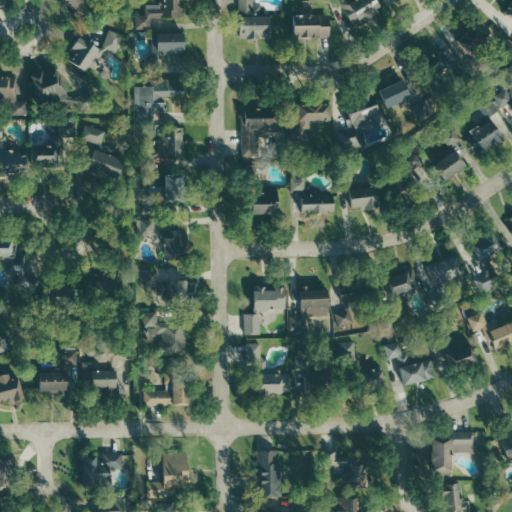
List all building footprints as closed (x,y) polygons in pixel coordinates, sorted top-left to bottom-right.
[(60,0),(75,18),(92,5),(88,0),(60,0)] [(178,0),(159,0),(159,6),(143,6),(144,17),(134,17),(134,29),(149,29),(148,18),(179,18),(178,0)] [(237,0),(237,39),(268,39),(268,16),(251,16),(251,0),(237,0)] [(332,0),(341,27),(378,16),(373,0),(347,0),(344,1),(343,0),(332,0)] [(511,0),(509,0),(502,14),(511,19),(511,0)] [(290,15),(290,39),(327,39),(327,15),(290,15)] [(455,41),(469,57),(485,42),(471,27),(455,41)] [(101,46),(112,53),(120,37),(109,31),(101,46)] [(181,33),(150,33),(150,53),(181,53),(181,33)] [(64,59),(84,73),(98,51),(78,37),(64,59)] [(446,65),(434,50),(415,65),(427,81),(446,65)] [(64,96),(54,67),(29,76),(39,104),(64,96)] [(0,77),(0,102),(6,102),(6,115),(25,115),(25,101),(15,101),(15,77),(0,77)] [(138,124),(153,124),(153,113),(165,113),(165,98),(181,98),(181,80),(138,80),(138,124)] [(409,100),(400,80),(376,91),(385,110),(409,100)] [(95,106),(90,92),(72,99),(77,112),(95,106)] [(498,106),(508,102),(504,92),(494,96),(498,106)] [(334,132),(338,150),(364,145),(360,127),(378,123),(373,96),(342,102),(347,129),(334,132)] [(484,117),(495,111),(489,101),(479,106),(484,117)] [(306,121),(328,121),(327,103),(296,104),(297,130),(290,130),(291,145),(307,144),(306,121)] [(240,157),(259,157),(259,131),(273,131),(273,118),(240,118),(240,157)] [(463,141),(477,157),(501,137),(487,121),(463,141)] [(73,123),(57,123),(57,136),(48,136),(48,146),(29,146),(29,164),(62,164),(62,140),(72,140),(73,123)] [(2,124),(0,124),(0,172),(23,172),(23,152),(3,152),(2,124)] [(94,144),(85,173),(115,182),(122,159),(97,152),(103,132),(85,127),(81,140),(94,144)] [(440,137),(448,148),(458,140),(451,129),(440,137)] [(157,132),(157,155),(179,155),(179,132),(157,132)] [(442,182),(464,165),(452,150),(430,167),(442,182)] [(404,159),(407,169),(418,165),(415,155),(404,159)] [(274,189),(253,189),(252,167),(242,167),(243,217),(275,216),(274,189)] [(182,202),(182,177),(158,177),(158,202),(182,202)] [(396,204),(416,194),(408,177),(387,187),(396,204)] [(289,191),(302,191),(302,180),(289,180),(289,191)] [(373,209),(373,189),(347,189),(347,209),(373,209)] [(331,212),(331,195),(298,195),(298,212),(331,212)] [(142,200),(142,212),(154,212),(154,200),(142,200)] [(511,237),(511,216),(503,222),(511,237)] [(152,230),(152,220),(139,220),(139,236),(152,236),(152,243),(161,243),(161,260),(179,260),(179,231),(152,230)] [(467,243),(481,262),(501,248),(487,229),(467,243)] [(23,254),(11,254),(11,238),(0,238),(0,263),(7,263),(7,275),(15,275),(15,288),(23,288),(23,254)] [(122,244),(112,244),(112,269),(91,268),(91,298),(121,299),(122,244)] [(461,275),(454,256),(424,268),(431,286),(461,275)] [(155,287),(155,298),(188,298),(188,281),(157,281),(157,270),(142,270),(142,287),(155,287)] [(418,290),(412,270),(381,279),(392,319),(406,315),(403,304),(395,306),(393,296),(418,290)] [(43,285),(43,312),(70,312),(70,285),(43,285)] [(338,285),(338,302),(366,302),(366,285),(338,285)] [(284,310),(283,286),(251,287),(251,314),(242,315),(243,335),(258,334),(258,310),(284,310)] [(326,308),(325,290),(296,291),(297,315),(288,316),(289,331),(303,330),(302,308),(326,308)] [(185,322),(156,322),(156,312),(141,312),(141,329),(156,329),(156,356),(185,356),(185,322)] [(471,332),(485,327),(492,351),(511,344),(511,321),(497,326),(495,321),(484,324),(481,313),(466,317),(471,332)] [(468,345),(449,351),(444,336),(430,341),(441,375),(475,363),(468,345)] [(432,379),(429,361),(407,364),(406,354),(400,355),(398,343),(383,345),(386,359),(396,357),(401,384),(432,379)] [(258,360),(259,344),(244,344),(243,360),(258,360)] [(352,358),(352,352),(347,352),(347,346),(340,346),(340,358),(352,358)] [(65,365),(79,365),(79,347),(65,347),(65,365)] [(307,370),(310,353),(297,351),(294,368),(307,370)] [(258,374),(268,373),(268,360),(257,361),(258,374)] [(114,370),(84,370),(84,392),(114,392),(114,370)] [(65,372),(36,372),(36,393),(65,393),(65,372)] [(358,372),(358,389),(381,389),(381,372),(358,372)] [(187,374),(168,374),(168,390),(142,390),(142,406),(187,406),(187,374)] [(0,401),(19,400),(17,375),(0,376),(0,401)] [(289,394),(289,375),(256,375),(256,394),(289,394)] [(330,376),(303,376),(303,394),(330,394),(330,376)] [(511,431),(500,436),(510,462),(511,461),(511,431)] [(471,453),(471,432),(447,432),(447,434),(429,434),(429,479),(449,480),(449,453),(471,453)] [(255,451),(255,497),(279,496),(279,451),(255,451)] [(145,495),(185,494),(185,453),(161,453),(162,483),(145,483),(145,495)] [(81,488),(108,488),(108,468),(121,468),(121,454),(81,454),(81,488)] [(10,457),(0,457),(0,490),(10,490),(10,457)] [(365,490),(364,460),(344,461),(345,490),(365,490)] [(468,511),(468,501),(460,502),(459,484),(441,485),(441,511),(452,511),(462,511),(478,511),(468,511)] [(93,511),(126,511),(127,499),(114,499),(114,511),(93,511)] [(336,499),(336,511),(356,511),(361,511),(361,499),(336,499)] [(158,511),(180,511),(180,503),(159,504),(158,511)]
